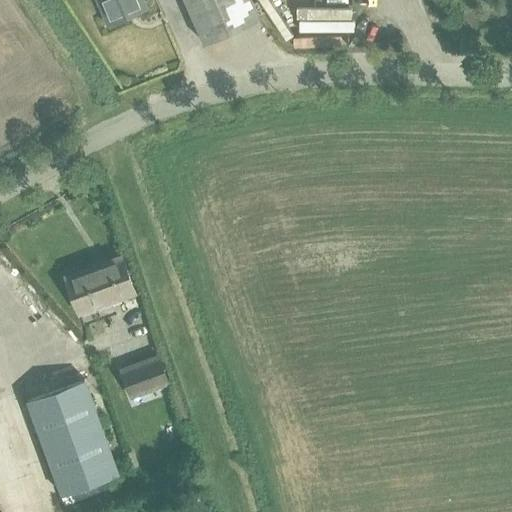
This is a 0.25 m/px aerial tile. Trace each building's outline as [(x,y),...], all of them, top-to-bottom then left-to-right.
[(146,8),(142,0),(97,0),(105,19),(131,9),(133,13),(146,8)] [(183,0),(190,14),(203,44),(258,19),(249,0),(183,0)] [(65,277),(78,312),(134,292),(121,256),(65,277)] [(120,370),(130,396),(168,382),(158,356),(120,370)] [(84,378),(26,399),(61,494),(118,473),(84,378)] [(134,452),(123,456),(129,473),(140,469),(134,452)] [(172,492),(163,496),(167,505),(176,501),(172,492)]
